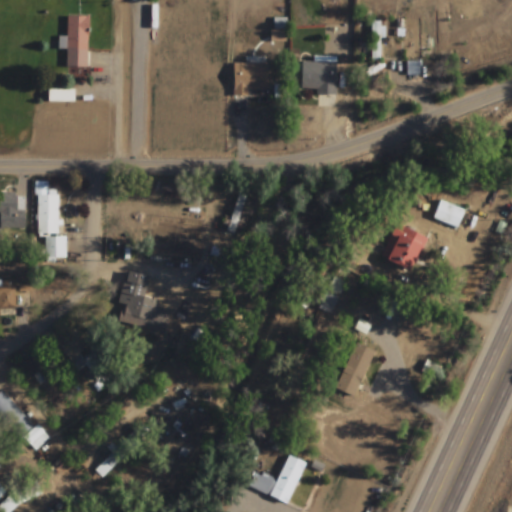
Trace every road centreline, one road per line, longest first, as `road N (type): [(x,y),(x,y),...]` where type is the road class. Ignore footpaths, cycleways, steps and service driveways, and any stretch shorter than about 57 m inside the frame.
road 1 (tertiary): [(511,88),(344,151),(292,162),(0,166)]
road 2 (trunk): [(511,310),(419,511)]
road 3 (residential): [(0,349),(81,296),(83,200)]
road 4 (trunk): [(446,511),(511,370)]
road 5 (residential): [(511,330),(426,312),(384,331)]
